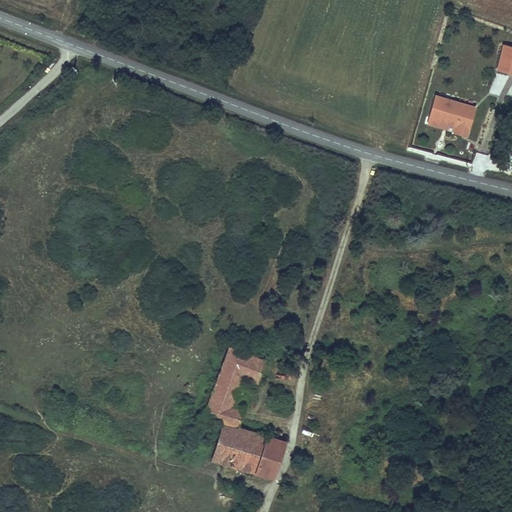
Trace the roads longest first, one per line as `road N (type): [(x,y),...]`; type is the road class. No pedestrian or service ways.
road 1 (tertiary): [(0,16),(371,153),(511,189)]
road 2 (track): [(0,415),(251,490),(252,511)]
